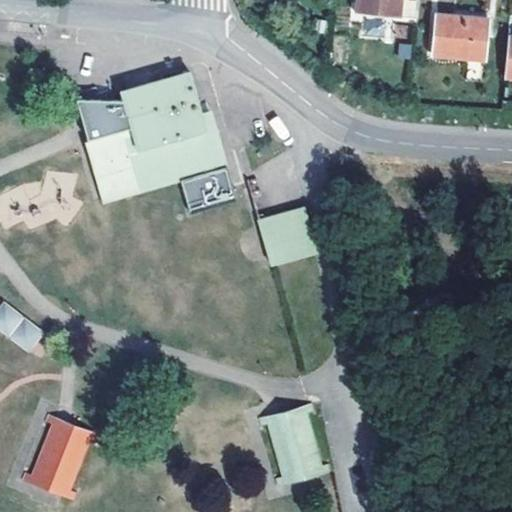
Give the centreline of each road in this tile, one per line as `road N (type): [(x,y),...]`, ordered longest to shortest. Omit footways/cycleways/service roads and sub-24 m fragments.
road 1 (residential): [(199,25),(348,131),(511,150)]
road 2 (residential): [(0,3),(199,25)]
road 3 (track): [(392,201),(511,287)]
